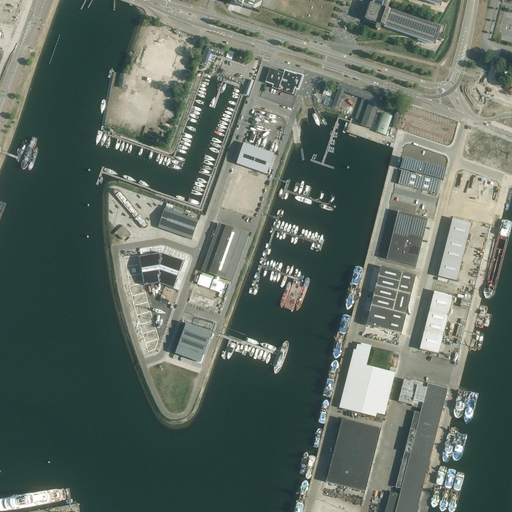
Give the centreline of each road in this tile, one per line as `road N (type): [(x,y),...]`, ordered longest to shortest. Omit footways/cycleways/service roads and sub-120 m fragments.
road 1 (unclassified): [(350,337),(402,136),(456,154)]
road 2 (unclassified): [(267,53),(465,120)]
road 3 (unclassified): [(507,179),(456,377)]
road 4 (unclassified): [(196,254),(161,241),(114,249),(142,364)]
road 5 (unclassified): [(405,350),(454,161)]
road 6 (tertiary): [(446,83),(425,86),(273,36)]
road 7 (unclassified): [(306,511),(350,337)]
road 8 (unclassified): [(142,364),(165,414),(181,417),(220,321)]
road 9 (unclassified): [(364,511),(402,364)]
road 10 (tertiary): [(269,47),(407,92)]
road 11 (unclassified): [(456,377),(420,511)]
